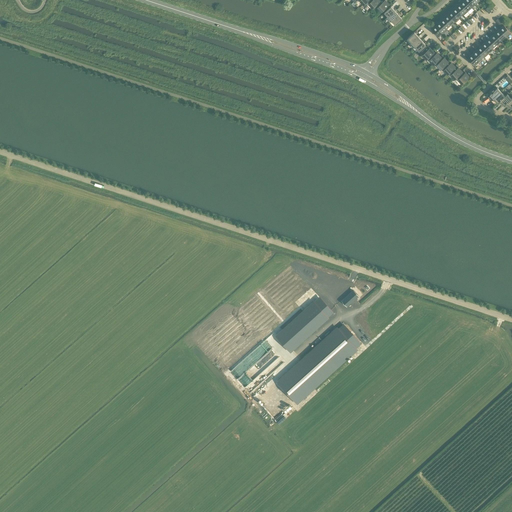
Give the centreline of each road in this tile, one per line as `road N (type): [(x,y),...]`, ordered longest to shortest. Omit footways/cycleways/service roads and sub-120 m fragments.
road 1 (unclassified): [(511,321),(0,151)]
road 2 (secondary): [(145,0),(361,75)]
road 3 (secondary): [(369,79),(452,135),(511,161)]
